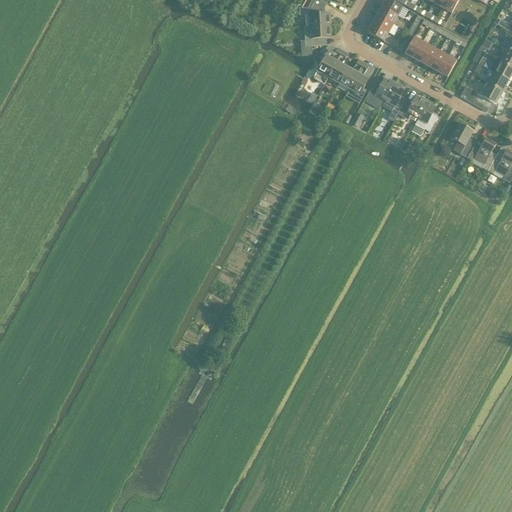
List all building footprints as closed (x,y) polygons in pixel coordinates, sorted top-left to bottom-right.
[(388,0),(385,0),(382,7),(398,17),(403,8),(388,0)] [(443,9),(447,0),(435,0),(434,4),(443,9)] [(447,0),(443,9),(441,12),(444,14),(446,10),(452,14),(459,0),(447,0)] [(417,13),(419,9),(410,4),(408,8),(417,13)] [(393,25),(398,17),(382,7),(377,16),(393,25)] [(321,15),(320,8),(299,9),(300,16),(305,16),(306,27),(331,26),(330,14),(321,15)] [(426,18),(428,14),(419,9),(417,13),(426,18)] [(435,23),(437,19),(428,14),(426,18),(435,23)] [(377,16),(372,25),(388,34),(393,25),(377,16)] [(419,16),(413,25),(417,27),(422,18),(419,16)] [(444,28),(446,24),(437,19),(435,23),(444,28)] [(422,24),(430,29),(433,25),(424,20),(422,24)] [(500,22),(497,26),(508,32),(511,26),(501,20),(500,22)] [(384,42),(388,34),(372,25),(367,33),(384,42)] [(412,36),(417,27),(413,25),(408,34),(412,36)] [(430,29),(439,34),(441,30),(433,25),(430,29)] [(306,27),(304,27),(305,48),(322,47),(322,39),(331,38),(331,26),(306,27)] [(450,34),(441,30),(439,34),(447,39),(450,34)] [(507,38),(501,48),(507,52),(511,54),(511,33),(508,32),(505,37),(507,38)] [(408,34),(403,42),(407,44),(412,36),(408,34)] [(447,39),(456,43),(458,39),(450,34),(447,39)] [(423,43),(414,38),(405,54),(413,59),(423,43)] [(466,44),(458,39),(456,43),(464,48),(466,44)] [(493,44),(486,40),(482,48),(484,49),(488,51),(493,44)] [(407,44),(403,42),(399,51),(402,53),(407,44)] [(413,59),(422,64),(431,47),(423,43),(413,59)] [(440,52),(431,47),(422,64),(430,69),(440,52)] [(326,56),(313,79),(324,85),(328,78),(343,52),(338,49),(332,59),(326,56)] [(343,52),(328,78),(339,84),(347,68),(342,65),(348,55),(343,52)] [(430,69),(439,73),(448,57),(440,52),(430,69)] [(511,68),(511,54),(507,52),(501,63),(511,68)] [(448,57),(439,73),(447,78),(457,62),(448,57)] [(347,68),(339,84),(349,90),(364,63),(358,61),(353,71),(347,68)] [(364,63),(349,90),(360,96),(361,93),(364,95),(366,91),(363,89),(369,80),(363,77),(369,66),(364,63)] [(509,82),(511,75),(511,68),(501,63),(494,74),(509,82)] [(488,79),(486,83),(488,85),(503,93),(509,82),(494,74),(491,81),(488,79)] [(374,85),(366,98),(373,101),(376,96),(385,101),(395,84),(389,80),(388,82),(385,80),(380,88),(374,85)] [(395,84),(385,101),(391,104),(388,110),(392,112),(398,116),(405,102),(399,99),(404,91),(400,88),(401,87),(395,84)] [(496,104),(503,93),(488,85),(482,96),(488,99),(493,102),(496,104)] [(466,101),(472,90),(467,87),(461,98),(466,101)] [(471,104),(477,93),(472,90),(466,101),(471,104)] [(482,96),(477,93),(471,104),(476,107),(482,96)] [(482,110),(488,99),(482,96),(476,107),(482,110)] [(405,102),(398,116),(404,119),(407,113),(417,119),(427,101),(420,98),(420,99),(416,97),(411,106),(405,102)] [(487,113),(493,102),(488,99),(482,110),(487,113)] [(418,120),(415,125),(423,130),(429,133),(437,120),(431,117),(436,108),(432,106),(433,105),(427,101),(417,119),(418,120)] [(323,108),(315,104),(312,109),(311,111),(319,115),(320,113),(323,108)] [(289,106),(285,111),(286,111),(288,113),(291,114),(294,110),(289,106)] [(333,109),(327,106),(325,111),(331,114),(333,109)] [(357,114),(352,124),(359,128),(364,118),(357,114)] [(460,124),(451,139),(458,143),(453,151),(467,159),(470,155),(476,144),(469,140),(474,132),(460,124)] [(470,155),(467,159),(473,162),(474,160),(484,166),(482,169),(488,172),(491,167),(497,156),(491,153),(496,145),(486,139),(481,147),(476,144),(470,155)] [(405,153),(410,144),(405,141),(400,150),(405,153)] [(491,167),(488,172),(493,175),(495,172),(505,178),(503,181),(509,184),(511,179),(511,178),(511,153),(507,150),(502,159),(497,156),(491,167)] [(480,186),(477,192),(482,195),(485,189),(480,186)] [(241,320),(236,317),(233,323),(238,326),(241,320)]
